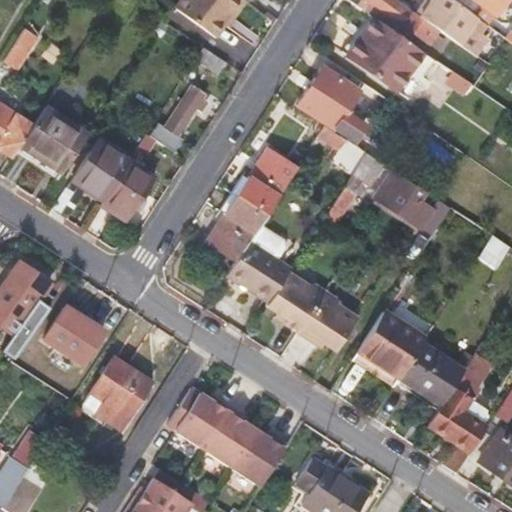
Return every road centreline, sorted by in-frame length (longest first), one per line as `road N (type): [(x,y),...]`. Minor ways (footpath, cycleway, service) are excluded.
road 1 (residential): [(475,511),(127,283)]
road 2 (residential): [(312,0),(127,283)]
road 3 (residential): [(127,283),(8,202)]
